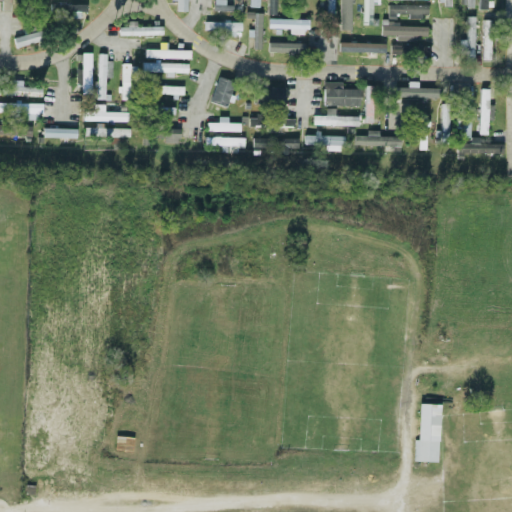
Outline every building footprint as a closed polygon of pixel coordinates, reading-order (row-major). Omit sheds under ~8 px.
[(0,0),(0,1),(0,11),(10,11),(9,0),(0,0)] [(185,0),(175,0),(175,11),(185,12),(185,0)] [(213,0),(213,11),(240,12),(240,0),(213,0)] [(266,0),(267,14),(275,15),(275,0),(266,0)] [(333,0),(324,0),(324,18),(333,18),(333,0)] [(338,0),(339,30),(351,30),(350,0),(338,0)] [(361,0),(362,25),(371,25),(371,5),(379,4),(378,0),(361,0)] [(486,0),(477,0),(478,9),(486,9),(486,0)] [(426,18),(427,5),(387,4),(387,19),(395,19),(395,17),(426,18)] [(252,29),(246,29),(246,37),(252,37),(252,49),(260,49),(261,13),(252,13),(252,29)] [(472,60),(473,19),(464,18),(463,60),(472,60)] [(305,35),(306,20),(268,19),(267,28),(289,28),(288,34),(305,35)] [(481,59),(489,60),(490,20),(482,20),(481,59)] [(135,27),(135,21),(126,21),(126,27),(118,27),(118,36),(161,35),(161,26),(135,27)] [(238,34),(238,22),(204,21),(203,33),(238,34)] [(398,26),(398,21),(380,21),(380,34),(396,35),(395,40),(426,40),(426,27),(398,26)] [(43,41),(41,31),(12,37),(14,47),(43,41)] [(268,52),(303,53),(303,43),(268,42),(268,52)] [(383,53),(383,43),(338,42),(337,52),(383,53)] [(424,46),(389,45),(389,54),(423,55),(424,46)] [(188,50),(144,49),(143,58),(188,58),(188,50)] [(90,53),(81,53),(80,93),(90,93),(90,53)] [(186,63),(141,62),(141,73),(172,73),(172,72),(186,73),(186,63)] [(120,87),(118,87),(119,99),(133,99),(133,65),(120,65),(120,87)] [(232,81),(216,77),(210,103),(225,107),(232,81)] [(406,87),(395,87),(395,97),(438,99),(439,88),(416,87),(416,82),(407,81),(406,87)] [(341,82),(323,82),(322,105),(358,106),(358,89),(341,88),(341,82)] [(182,96),(182,86),(155,86),(155,95),(182,96)] [(372,86),(362,86),(364,115),(373,114),(372,86)] [(262,103),(285,103),(285,87),(262,87),(262,103)] [(491,120),(492,105),(487,105),(487,89),(478,89),(477,134),(486,134),(486,120),(491,120)] [(0,117),(37,119),(37,113),(41,113),(41,104),(0,102),(0,117)] [(103,105),(93,104),(93,112),(83,112),(82,120),(127,122),(127,112),(103,111),(103,105)] [(173,107),(157,107),(157,114),(173,115),(173,107)] [(311,125),(350,126),(350,117),(334,116),(334,109),(324,109),(324,116),(312,115),(311,125)] [(470,116),(457,116),(457,134),(469,135),(470,116)] [(205,131),(239,132),(239,123),(227,123),(227,117),(217,117),(216,123),(205,122),(205,131)] [(30,126),(0,124),(0,134),(30,136),(30,126)] [(128,137),(128,128),(101,127),(101,126),(83,126),(83,137),(108,137),(108,144),(120,144),(121,137),(128,137)] [(75,128),(42,128),(42,137),(75,138),(75,128)] [(178,129),(163,129),(163,143),(177,143),(178,129)] [(378,136),(378,131),(354,131),(354,146),(399,147),(399,136),(378,136)] [(303,135),(303,145),(316,145),(316,150),(342,151),(342,135),(313,134),(313,135),(303,135)] [(243,137),(204,137),(204,147),(216,147),(216,151),(243,151),(243,137)] [(296,150),(297,138),(276,138),(276,150),(296,150)] [(501,154),(501,143),(466,142),(466,143),(455,142),(455,153),(501,154)] [(437,462),(438,404),(418,404),(417,440),(413,440),(413,461),(437,462)]
